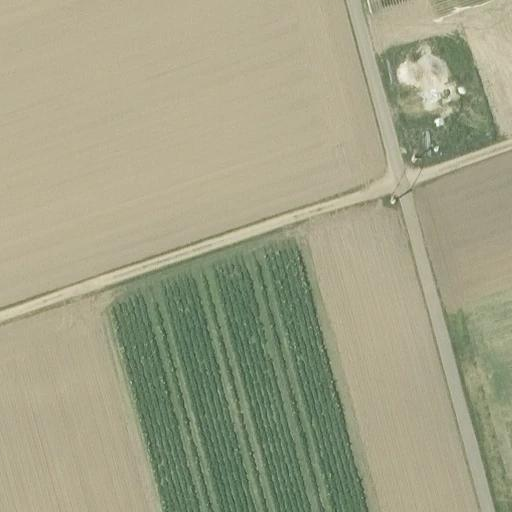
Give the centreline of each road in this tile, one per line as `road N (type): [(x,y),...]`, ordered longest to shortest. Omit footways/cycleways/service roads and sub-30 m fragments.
road 1 (track): [(511,144),(0,317)]
road 2 (track): [(487,511),(350,0)]
